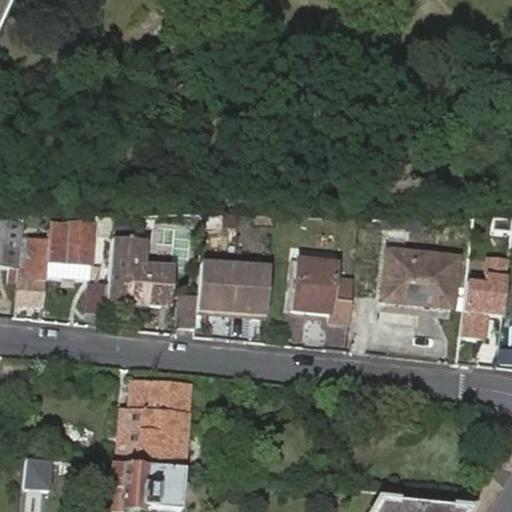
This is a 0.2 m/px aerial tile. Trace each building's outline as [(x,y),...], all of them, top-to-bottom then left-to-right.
[(23,221),(0,218),(0,268),(6,269),(5,284),(17,285),(17,281),(23,221)] [(472,251),(484,251),(486,223),(475,223),(472,251)] [(505,254),(508,223),(486,223),(484,251),(505,254)] [(69,232),(71,226),(51,224),(50,230),(69,232)] [(48,246),(45,283),(87,287),(94,229),(71,226),(69,232),(50,230),(48,246)] [(15,306),(42,309),(45,283),(48,246),(31,245),(28,275),(30,275),(30,283),(17,281),(17,285),(15,306)] [(163,271),(140,269),(141,249),(111,246),(105,302),(159,308),(163,271)] [(453,262),(385,256),(380,304),(448,310),(453,262)] [(196,301),(195,314),(265,321),(270,267),(199,261),(196,301)] [(348,324),(352,282),(332,280),(334,266),(296,262),(291,312),(327,315),(327,322),(348,324)] [(87,313),(103,315),(106,292),(89,289),(87,313)] [(178,329),(192,331),(195,314),(196,301),(181,299),(178,329)] [(511,366),(511,355),(498,354),(497,365),(511,366)] [(140,416),(135,472),(179,476),(187,388),(130,383),(127,415),(140,416)] [(119,414),(114,470),(135,472),(140,416),(127,415),(119,414)] [(51,462),(23,459),(20,491),(48,494),(51,462)] [(114,470),(108,470),(104,511),(175,511),(179,476),(135,472),(114,470)] [(467,511),(468,511),(375,503),(369,511),(467,511)]
